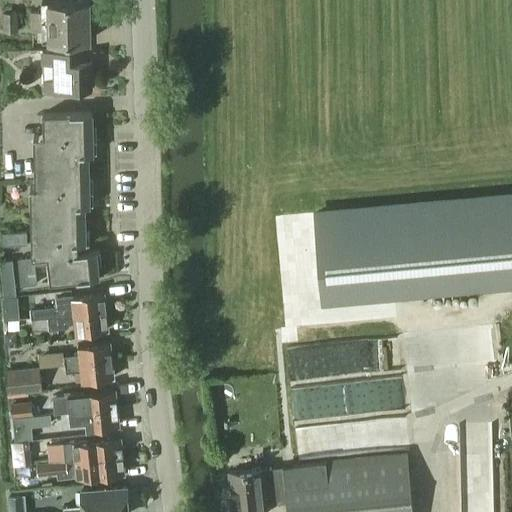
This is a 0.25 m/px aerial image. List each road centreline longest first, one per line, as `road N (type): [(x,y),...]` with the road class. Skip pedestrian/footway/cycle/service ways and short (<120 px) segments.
road 1 (tertiary): [(175,511),(157,380),(141,0)]
road 2 (track): [(428,511),(423,417),(511,375)]
